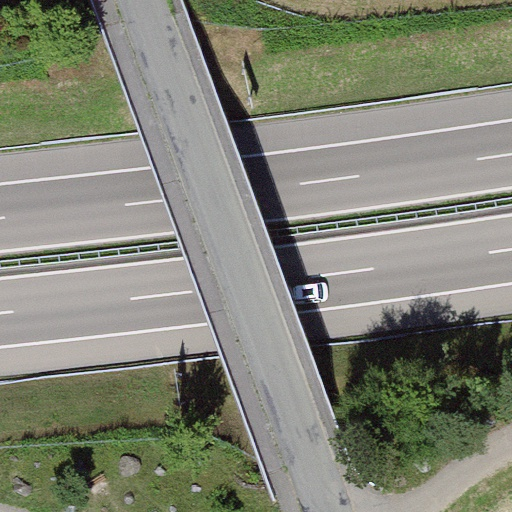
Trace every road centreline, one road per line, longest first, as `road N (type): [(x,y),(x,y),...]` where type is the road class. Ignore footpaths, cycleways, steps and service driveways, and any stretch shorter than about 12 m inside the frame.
road 1 (tertiary): [(140,0),(327,511)]
road 2 (motorway): [(511,155),(0,219)]
road 3 (motorway): [(0,314),(511,251)]
